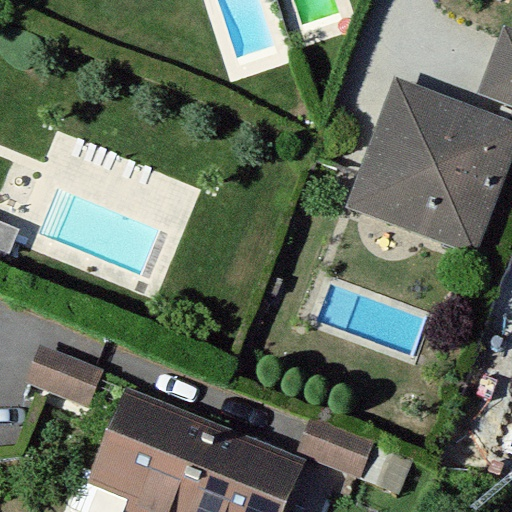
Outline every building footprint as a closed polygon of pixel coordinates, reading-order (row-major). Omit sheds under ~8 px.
[(511,22),(487,89),(511,98),(511,22)] [(511,153),(511,125),(393,76),(338,207),(468,260),(511,153)] [(37,382),(95,399),(106,360),(48,344),(37,382)] [(285,511),(304,465),(128,393),(84,500),(114,511),(285,511)] [(307,452),(366,473),(378,440),(319,419),(307,452)]
